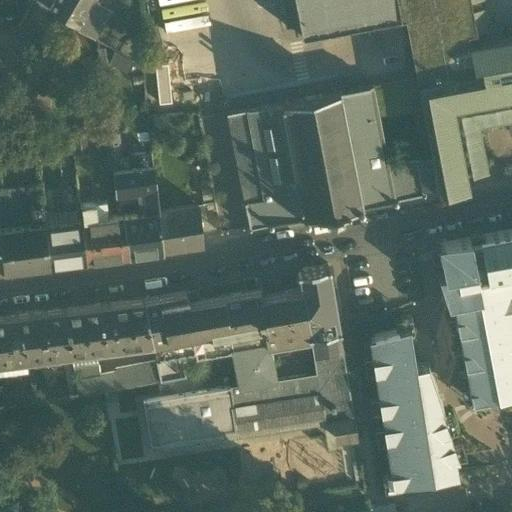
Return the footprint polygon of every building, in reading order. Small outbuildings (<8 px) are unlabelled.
[(77,27),(92,35),(106,11),(97,6),(99,3),(94,0),(55,0),(49,10),(77,27)] [(302,37),(399,19),(395,0),(279,0),(284,26),(299,23),(302,37)] [(395,0),(399,19),(404,17),(410,44),(467,33),(490,29),(486,7),(481,7),(479,0),(395,0)] [(477,123),(505,118),(511,116),(511,36),(469,44),(467,33),(410,44),(416,75),(422,106),(431,153),(416,156),(422,188),(437,185),(438,191),(461,187),(459,172),(485,167),(477,123)] [(133,61),(114,50),(109,63),(127,73),(133,61)] [(167,62),(154,64),(158,103),(172,102),(167,62)] [(387,113),(387,115),(415,109),(415,108),(422,106),(416,75),(372,84),(378,115),(387,113)] [(423,192),(422,188),(416,156),(387,161),(378,115),(372,84),(372,83),(226,111),(249,225),(302,216),(362,205),(361,204),(423,192)] [(113,169),(122,168),(118,132),(109,133),(113,169)] [(86,135),(72,137),(74,154),(88,153),(86,135)] [(128,167),(152,164),(150,150),(127,154),(128,167)] [(116,191),(137,188),(143,188),(146,210),(157,209),(152,164),(128,167),(122,168),(113,169),(116,191)] [(0,222),(26,219),(27,222),(43,220),(42,212),(39,182),(1,185),(0,210),(0,222)] [(140,211),(146,210),(143,188),(137,188),(140,211)] [(106,198),(93,200),(96,217),(108,215),(106,198)] [(80,207),(81,219),(96,217),(93,200),(79,201),(80,207)] [(198,203),(157,209),(161,249),(202,243),(198,203)] [(80,207),(42,212),(43,220),(43,223),(81,219),(80,207)] [(161,249),(157,209),(146,210),(140,211),(122,213),(127,253),(161,249)] [(119,214),(114,214),(119,254),(123,254),(127,253),(122,213),(119,214)] [(86,259),(119,254),(114,214),(108,215),(96,217),(81,219),(86,259)] [(48,263),(86,259),(81,219),(43,223),(48,263)] [(27,222),(3,225),(8,268),(48,263),(43,223),(43,220),(27,222)] [(0,244),(3,269),(8,268),(3,225),(0,225),(0,244)] [(452,300),(471,400),(511,392),(511,272),(511,270),(511,228),(437,243),(443,273),(438,274),(446,301),(452,300)] [(301,287),(309,332),(310,332),(338,326),(327,263),(298,269),(301,287)] [(231,346),(236,377),(274,370),(269,340),(309,332),(301,287),(260,294),(259,287),(199,297),(187,300),(185,290),(148,296),(143,297),(152,341),(155,359),(159,378),(184,373),(180,355),(231,346)] [(197,288),(185,290),(187,300),(199,297),(197,288)] [(143,297),(129,299),(135,343),(152,341),(143,297)] [(95,348),(135,343),(129,299),(64,307),(71,351),(95,348)] [(26,357),(71,351),(64,307),(16,313),(26,357)] [(0,359),(26,357),(16,313),(0,315),(0,359)] [(390,472),(392,483),(398,482),(398,483),(432,477),(432,478),(457,474),(454,457),(457,457),(442,411),(441,410),(443,409),(427,363),(415,365),(410,330),(409,329),(408,324),(397,328),(397,327),(374,335),(374,336),(369,337),(370,343),(369,343),(371,356),(375,355),(377,364),(373,364),(374,370),(373,370),(378,399),(379,399),(379,404),(383,404),(384,409),(386,426),(387,425),(388,431),(384,431),(385,437),(384,437),(390,473),(390,472)] [(310,332),(316,370),(344,366),(338,326),(310,332)] [(73,364),(96,360),(95,348),(71,351),(73,364)] [(0,359),(0,367),(27,364),(26,357),(0,359)] [(115,369),(98,372),(96,360),(73,364),(75,376),(78,393),(159,378),(155,359),(115,367),(115,369)] [(352,416),(344,366),(272,379),(228,385),(231,404),(230,405),(234,427),(235,432),(325,418),(324,413),(332,412),(333,419),(352,416)] [(276,378),(274,370),(236,377),(237,383),(276,378)] [(228,385),(142,398),(144,409),(149,440),(151,448),(159,447),(216,438),(225,436),(224,429),(234,427),(230,405),(231,404),(228,385)] [(139,410),(144,441),(149,440),(144,409),(139,410)] [(333,419),(336,437),(355,435),(352,416),(333,419)] [(225,436),(235,435),(235,432),(234,427),(224,429),(225,436)] [(159,447),(160,452),(217,443),(216,438),(159,447)] [(367,506),(367,511),(395,511),(394,501),(367,506)]
